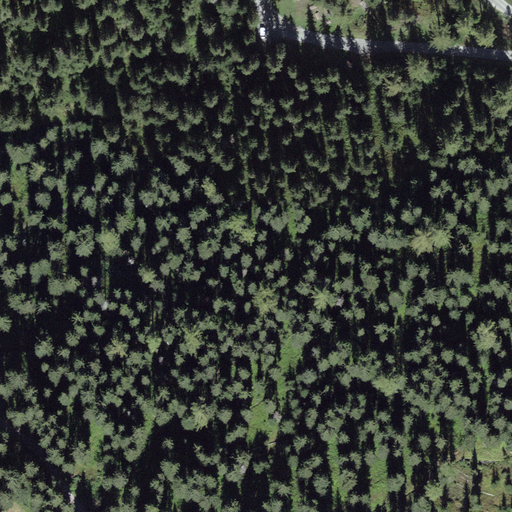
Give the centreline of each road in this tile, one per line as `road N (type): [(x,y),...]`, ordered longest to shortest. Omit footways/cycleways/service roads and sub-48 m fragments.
road 1 (track): [(261,0),(294,33),(511,60)]
road 2 (track): [(0,421),(38,449),(83,511)]
